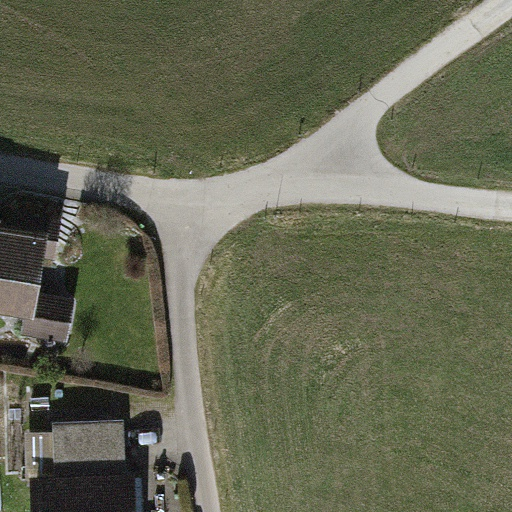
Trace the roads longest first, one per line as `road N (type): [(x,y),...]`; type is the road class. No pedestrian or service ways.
road 1 (track): [(0,177),(201,205),(342,182),(511,214)]
road 2 (track): [(213,511),(186,305),(201,205)]
road 3 (track): [(342,182),(379,109),(511,10)]
